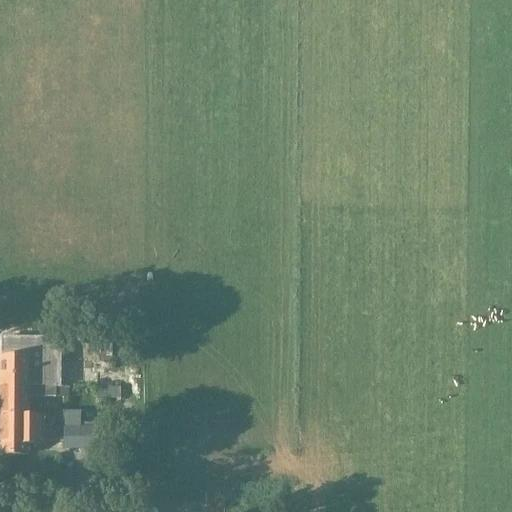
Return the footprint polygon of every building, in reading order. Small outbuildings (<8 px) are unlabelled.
[(98,362),(111,362),(110,341),(98,341),(98,337),(88,337),(88,362),(98,362)] [(0,356),(0,386),(28,386),(44,386),(45,348),(37,348),(37,339),(1,339),(1,357),(0,356)] [(28,386),(0,386),(0,415),(28,416),(28,398),(54,398),(54,387),(28,386)] [(28,416),(0,415),(0,455),(26,455),(26,445),(28,445),(28,444),(42,444),(42,427),(54,427),(54,417),(28,416)] [(62,428),(62,449),(95,449),(95,429),(62,428)]
